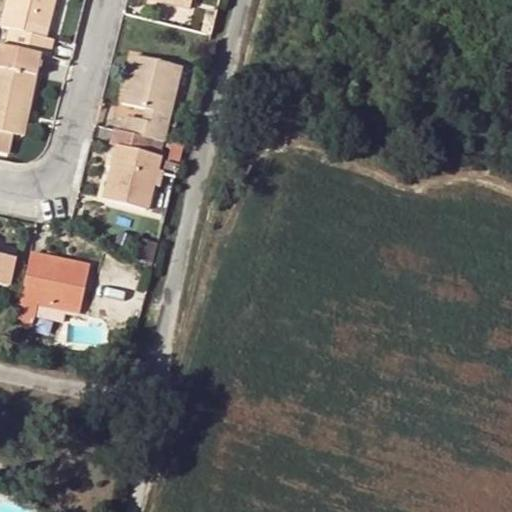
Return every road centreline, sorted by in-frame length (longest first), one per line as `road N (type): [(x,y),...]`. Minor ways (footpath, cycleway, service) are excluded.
road 1 (residential): [(0,371),(95,390),(128,387),(152,351),(240,0)]
road 2 (residential): [(0,176),(34,181),(61,162),(103,0)]
